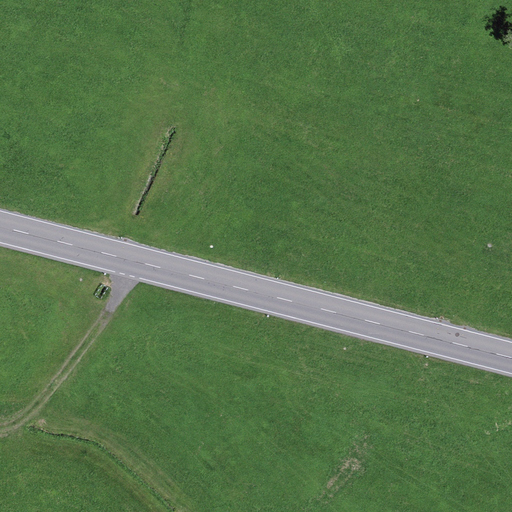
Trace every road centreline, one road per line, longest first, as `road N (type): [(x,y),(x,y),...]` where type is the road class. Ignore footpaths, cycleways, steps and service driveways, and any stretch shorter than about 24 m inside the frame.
road 1 (primary): [(511,358),(0,226)]
road 2 (track): [(137,262),(50,394),(0,428)]
